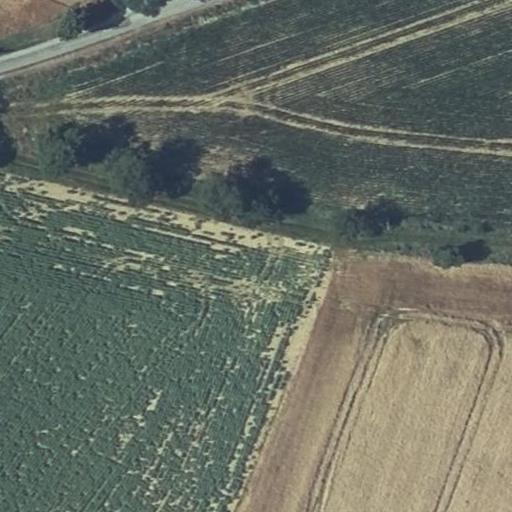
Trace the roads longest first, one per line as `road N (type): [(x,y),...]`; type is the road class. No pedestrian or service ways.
road 1 (track): [(0,143),(337,224),(511,236)]
road 2 (tertiary): [(0,54),(177,0)]
